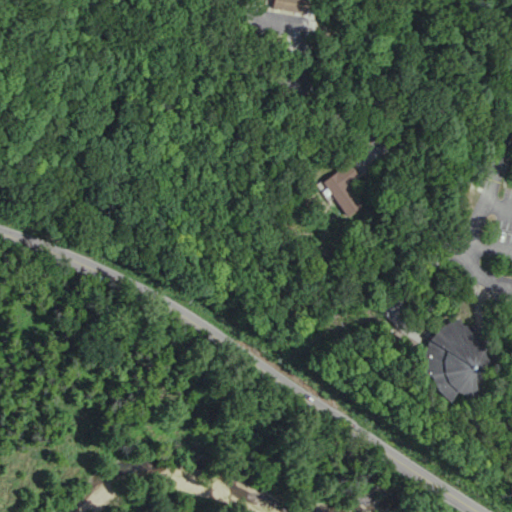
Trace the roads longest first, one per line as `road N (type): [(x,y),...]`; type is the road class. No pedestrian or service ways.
road 1 (secondary): [(0,235),(165,308),(470,511)]
road 2 (residential): [(511,116),(499,170),(466,242)]
